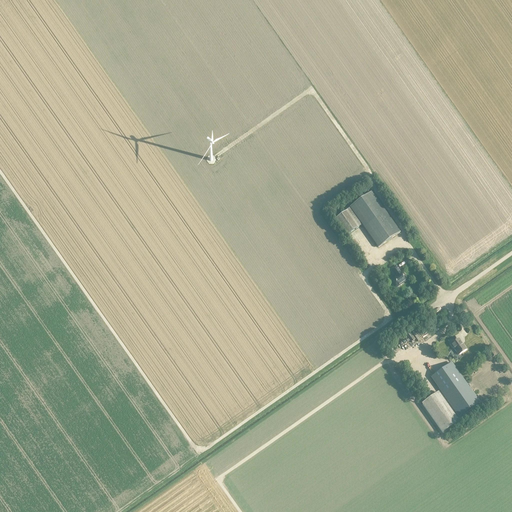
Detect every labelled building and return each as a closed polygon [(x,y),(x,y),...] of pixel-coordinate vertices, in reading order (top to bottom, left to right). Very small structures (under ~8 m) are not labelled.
[(351,208),(379,248),(400,233),(372,193),(351,208)] [(347,211),(335,219),(347,236),(359,227),(347,211)] [(394,283),(397,287),(402,284),(401,283),(407,279),(405,276),(403,276),(396,266),(391,270),(396,277),(393,279),(395,282),(394,283)] [(457,341),(454,337),(449,341),(451,344),(450,344),(453,348),(453,347),(454,348),(454,349),(456,352),(458,354),(458,355),(459,355),(466,349),(463,345),(463,344),(462,344),(459,339),(457,341)] [(432,378),(460,417),(480,403),(452,363),(432,378)] [(459,422),(439,393),(422,405),(443,433),(459,422)]
